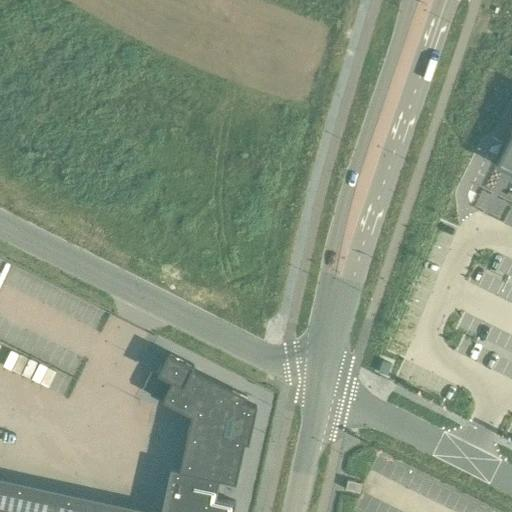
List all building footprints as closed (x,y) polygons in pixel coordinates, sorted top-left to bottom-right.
[(506,146),(497,163),(511,171),(511,132),(511,135),(509,134),(503,144),(506,146)] [(0,511),(233,511),(236,501),(216,497),(220,479),(236,482),(245,442),(248,443),(257,406),(245,400),(247,395),(192,368),(194,364),(168,351),(157,373),(163,375),(154,393),(151,392),(150,394),(191,414),(179,468),(170,466),(160,511),(72,511),(0,496),(0,511)] [(385,362),(380,372),(387,376),(392,365),(385,362)] [(247,396),(262,400),(256,418),(268,423),(279,391),(252,382),(247,396)] [(362,483),(348,480),(345,489),(360,492),(362,483)]
